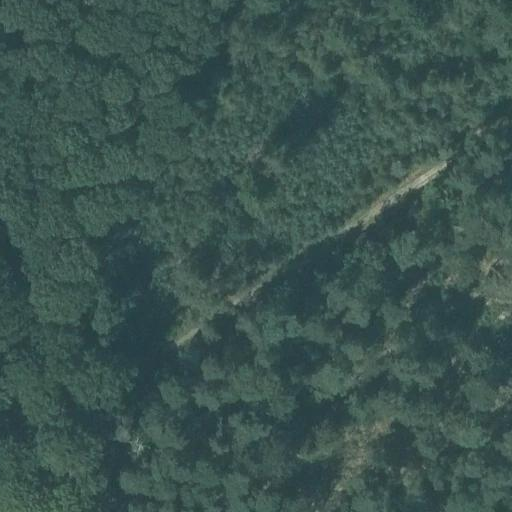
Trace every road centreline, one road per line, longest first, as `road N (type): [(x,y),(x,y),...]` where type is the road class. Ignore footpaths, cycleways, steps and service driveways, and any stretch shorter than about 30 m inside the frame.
road 1 (track): [(511,118),(0,450)]
road 2 (unknown): [(0,339),(87,511)]
